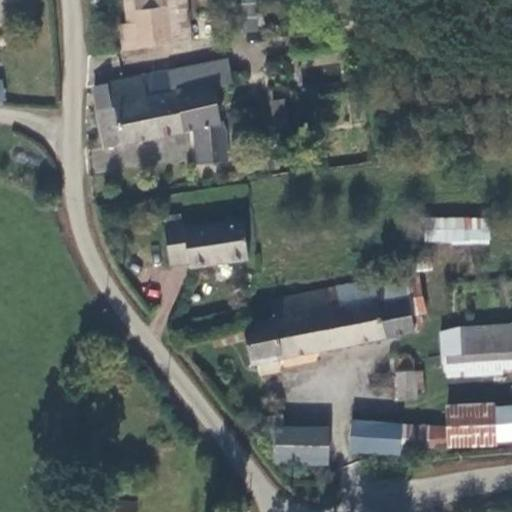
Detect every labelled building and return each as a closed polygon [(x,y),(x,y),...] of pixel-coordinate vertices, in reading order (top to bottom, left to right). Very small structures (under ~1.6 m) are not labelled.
[(123,51),(140,49),(189,43),(191,43),(185,0),(123,0),(126,26),(123,27),(123,51)] [(242,0),(242,30),(256,31),(256,0),(242,0)] [(337,53),(288,64),(294,90),(343,79),(337,53)] [(227,61),(141,78),(146,100),(212,86),(231,83),(227,61)] [(219,123),(212,86),(146,100),(141,78),(92,87),(98,114),(104,149),(188,133),(196,135),(202,166),(231,161),(225,128),(219,123)] [(489,245),(490,218),(423,215),(422,242),(489,245)] [(239,228),(228,230),(235,267),(245,265),(239,228)] [(190,274),(235,267),(228,230),(184,237),(183,230),(162,234),(168,272),(189,269),(190,274)] [(404,279),(373,285),(377,309),(408,303),(404,279)] [(373,285),(336,292),(340,310),(348,349),(414,336),(408,303),(377,309),(373,285)] [(253,366),(348,349),(340,310),(329,312),(325,294),(270,304),(274,324),(246,329),(253,366)] [(511,326),(462,326),(440,332),(442,357),(443,365),(447,379),(504,371),(504,369),(511,368),(511,326)] [(417,403),(416,378),(398,379),(400,404),(417,403)] [(511,410),(444,414),(445,431),(446,448),(498,447),(498,441),(511,439),(511,410)] [(430,430),(354,426),(353,452),(401,455),(401,451),(429,452),(429,449),(430,430)] [(445,431),(430,430),(429,449),(446,448),(445,431)] [(280,431),(279,467),(328,468),(329,433),(280,431)] [(98,500),(96,511),(139,511),(140,506),(98,500)]
